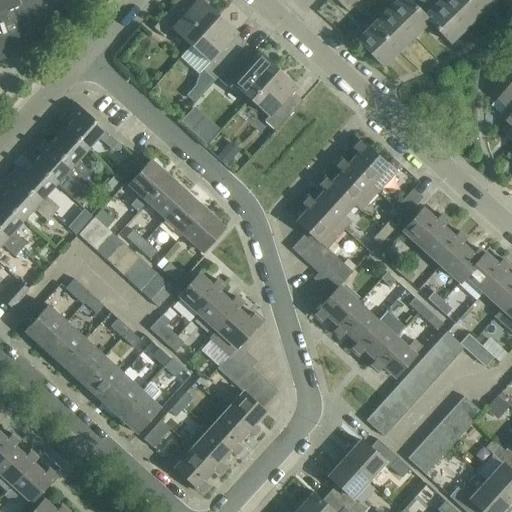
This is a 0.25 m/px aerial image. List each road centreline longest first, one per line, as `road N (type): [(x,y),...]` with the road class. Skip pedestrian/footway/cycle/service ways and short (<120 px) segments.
road 1 (residential): [(222,511),(304,415),(297,344),(245,204),(82,59)]
road 2 (residential): [(511,231),(292,28)]
road 3 (residential): [(0,349),(180,511)]
road 4 (residential): [(82,59),(0,150)]
